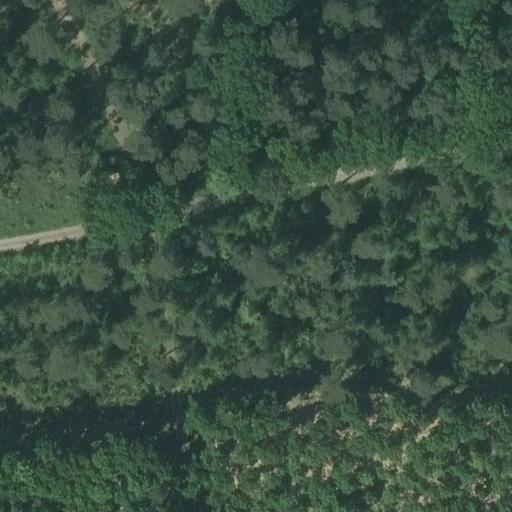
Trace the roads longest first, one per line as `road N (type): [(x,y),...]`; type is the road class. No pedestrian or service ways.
road 1 (track): [(0,133),(511,42)]
road 2 (unknown): [(146,209),(511,150)]
road 3 (track): [(60,0),(108,114)]
